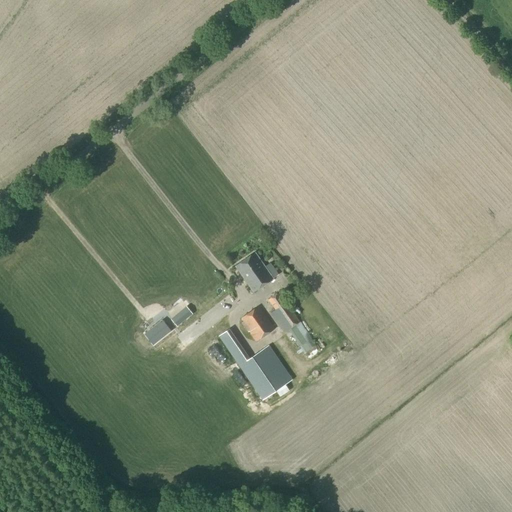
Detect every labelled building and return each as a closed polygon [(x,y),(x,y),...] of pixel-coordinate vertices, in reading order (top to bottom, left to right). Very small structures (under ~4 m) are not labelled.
[(235,266),(253,292),(273,279),(255,253),(235,266)] [(269,266),(273,273),(278,271),(274,263),(269,266)] [(271,313),(284,333),(299,322),(278,292),(268,299),(275,310),(271,313)] [(167,323),(172,330),(193,314),(186,306),(170,318),(171,320),(167,323)] [(249,332),(256,341),(274,329),(258,306),(242,318),(244,321),(241,323),(248,333),(249,332)] [(172,330),(164,319),(146,332),(154,344),(172,330)] [(311,359),(321,352),(302,322),(292,329),(311,359)] [(240,365),(264,399),(292,380),(268,346),(250,359),(229,329),(219,336),(235,359),(228,364),(233,370),(240,365)] [(334,368),(351,356),(345,348),(316,369),(318,372),(330,363),(334,368)] [(335,369),(342,379),(359,368),(353,358),(335,369)] [(323,378),(333,368),(329,364),(319,374),(323,378)]
